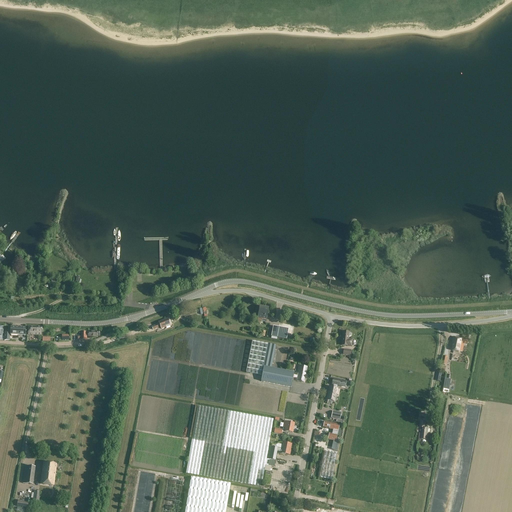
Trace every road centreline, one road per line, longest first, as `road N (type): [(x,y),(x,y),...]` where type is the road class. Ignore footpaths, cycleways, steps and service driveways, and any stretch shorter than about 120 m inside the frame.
road 1 (tertiary): [(204,290),(241,281),(403,316),(511,311)]
road 2 (unclassified): [(293,511),(331,315)]
road 3 (unclassified): [(331,315),(400,325),(511,316)]
road 4 (residential): [(0,341),(89,342),(137,316)]
road 5 (tertiary): [(137,316),(104,323),(0,319)]
road 6 (unclassified): [(204,290),(246,290),(331,315)]
